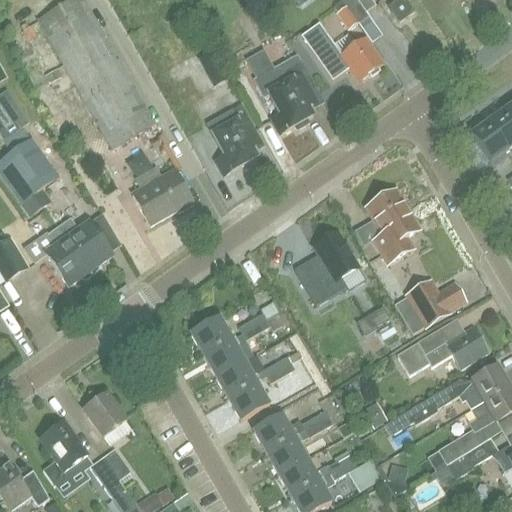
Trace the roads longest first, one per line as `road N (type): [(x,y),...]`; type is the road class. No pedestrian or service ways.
road 1 (tertiary): [(125,316),(409,112)]
road 2 (unknown): [(238,235),(101,0)]
road 3 (residential): [(238,511),(125,316)]
road 4 (residential): [(511,292),(409,112)]
road 5 (tertiary): [(0,405),(125,316)]
road 6 (tertiary): [(409,112),(511,38)]
